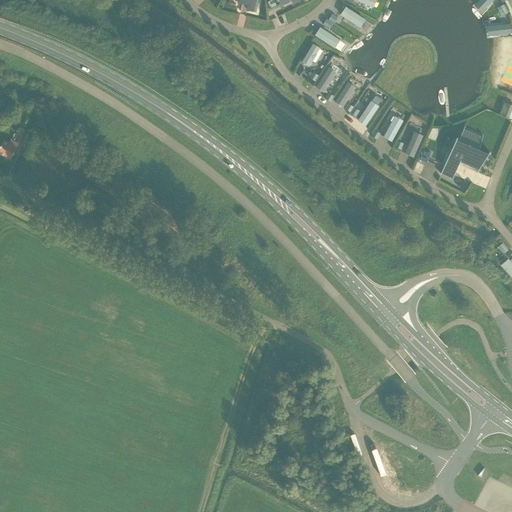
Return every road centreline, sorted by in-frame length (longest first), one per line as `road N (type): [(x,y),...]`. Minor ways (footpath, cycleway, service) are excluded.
road 1 (unclassified): [(453,465),(352,414),(332,361),(309,342),(0,180)]
road 2 (residential): [(484,212),(416,179),(304,93),(266,35)]
road 3 (primary): [(186,125),(382,317)]
road 4 (primary): [(385,303),(267,184),(186,125)]
road 5 (primary): [(186,125),(0,27)]
road 6 (primary): [(382,317),(490,416)]
road 7 (primary): [(498,407),(398,316)]
